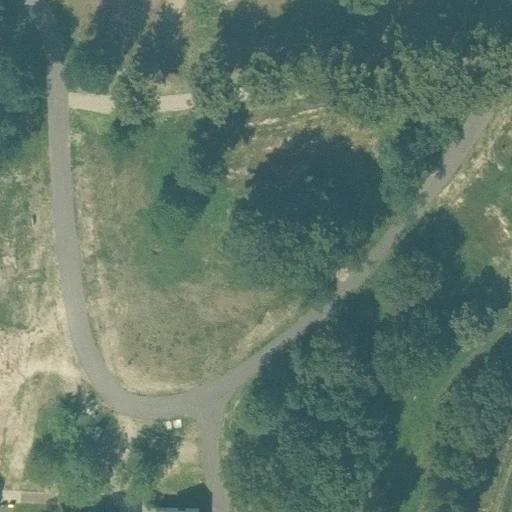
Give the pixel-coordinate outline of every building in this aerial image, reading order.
[(143,0),(143,23),(147,23),(147,27),(174,28),(175,0),(143,0)] [(175,0),(174,28),(200,28),(200,0),(175,0)] [(200,0),(200,28),(226,29),(226,24),(229,25),(229,0),(200,0)] [(252,0),(252,13),(255,13),(255,18),(281,19),(281,0),(252,0)] [(281,0),(281,19),(306,19),(306,0),(281,0)] [(306,0),(306,19),(333,20),(333,16),(338,16),(337,0),(306,0)] [(312,138),(298,143),(306,162),(319,158),(322,167),(340,160),(338,156),(366,145),(356,120),(342,125),(341,123),(326,128),(327,131),(311,136),(312,138)] [(258,133),(227,145),(236,168),(240,167),(243,173),(270,163),(272,167),(288,162),(290,168),(306,162),(298,143),(285,149),(278,131),(262,137),(262,134),(259,135),(258,133)] [(120,169),(115,171),(124,195),(127,194),(132,208),(152,201),(144,182),(172,172),(170,165),(174,163),(165,140),(134,152),(134,154),(132,155),(133,157),(117,163),(120,169)] [(0,320),(24,319),(22,290),(35,289),(30,208),(17,209),(15,179),(0,180),(0,320)] [(126,233),(111,239),(120,263),(165,246),(156,223),(169,219),(163,203),(135,213),(139,225),(125,230),(126,233)] [(165,246),(120,263),(129,288),(144,283),(144,285),(158,280),(163,292),(182,285),(176,269),(173,269),(165,246)] [(211,285),(195,291),(206,319),(219,314),(223,324),(239,319),(240,321),(255,316),(254,313),(268,308),(259,282),(231,292),(230,288),(214,294),(211,285)] [(148,343),(143,345),(152,368),(184,356),(183,354),(186,354),(185,351),(200,345),(192,324),(206,319),(195,291),(180,297),(187,316),(172,321),(173,326),(145,336),(148,343)]
